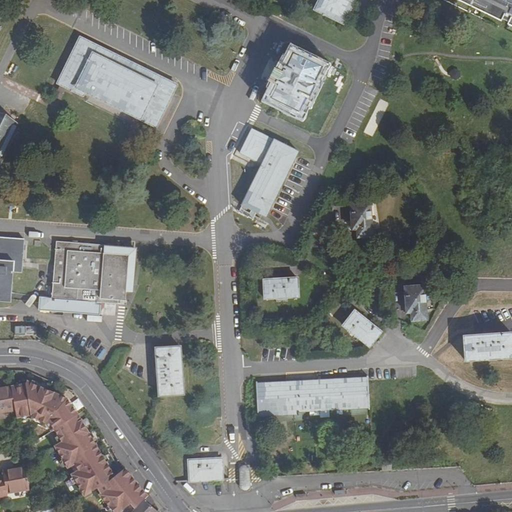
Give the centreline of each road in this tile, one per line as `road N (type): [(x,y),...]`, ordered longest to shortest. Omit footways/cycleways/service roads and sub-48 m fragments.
road 1 (secondary): [(0,355),(74,371),(179,511)]
road 2 (secondary): [(371,511),(511,499)]
